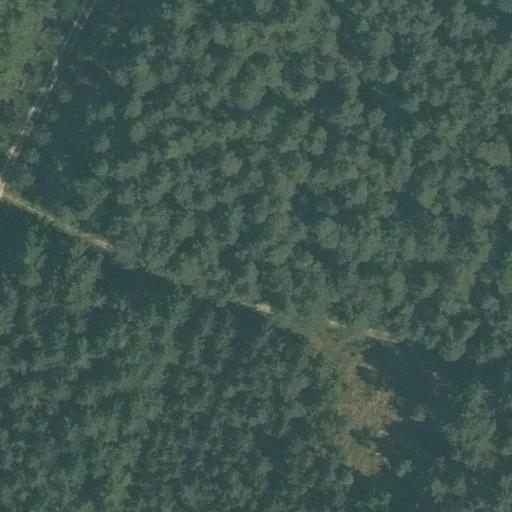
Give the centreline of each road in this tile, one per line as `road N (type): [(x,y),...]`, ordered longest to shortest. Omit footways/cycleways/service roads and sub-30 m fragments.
road 1 (track): [(0,196),(217,298),(511,362)]
road 2 (track): [(113,511),(199,290)]
road 3 (track): [(90,0),(0,181)]
road 4 (track): [(469,352),(416,511)]
